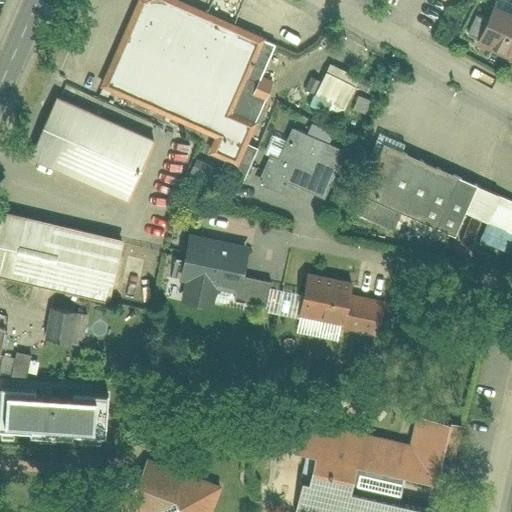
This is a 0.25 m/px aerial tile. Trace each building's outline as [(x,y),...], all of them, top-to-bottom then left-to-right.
[(112,62),(102,89),(216,142),(208,158),(223,165),(220,173),(245,184),(259,153),(249,149),(272,94),(261,88),(277,51),(166,0),(145,0),(138,4),(112,62)] [(474,50),(511,65),(511,20),(491,12),(485,26),(475,22),(467,40),(477,44),(474,50)] [(155,145),(55,100),(27,163),(127,208),(155,145)] [(328,197),(348,150),(294,127),(283,155),(272,150),(259,181),(289,193),(293,183),(328,197)] [(407,145),(379,134),(368,161),(376,164),(354,217),(397,235),(401,225),(511,270),(511,201),(402,157),(407,145)] [(123,246),(0,219),(0,283),(110,307),(123,246)] [(198,232),(184,302),(217,308),(221,291),(275,301),(278,283),(248,277),(255,243),(198,232)] [(365,285),(318,275),(309,321),(377,335),(383,309),(361,304),(365,285)] [(46,315),(39,344),(75,352),(81,322),(46,315)] [(15,362),(3,360),(0,371),(0,380),(27,380),(31,358),(17,354),(15,362)] [(27,380),(0,380),(0,408),(25,409),(27,380)] [(215,511),(224,486),(142,457),(124,509),(132,511),(215,511)]
